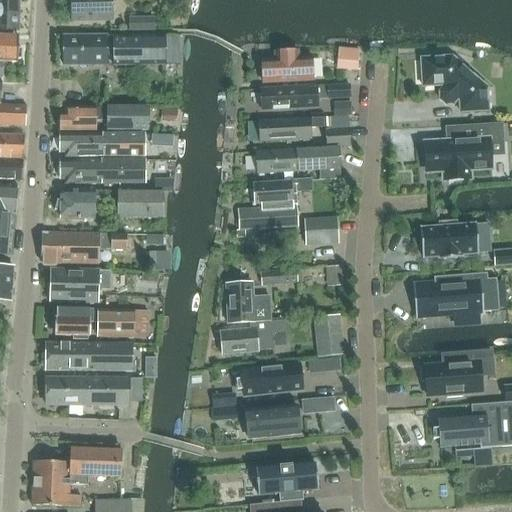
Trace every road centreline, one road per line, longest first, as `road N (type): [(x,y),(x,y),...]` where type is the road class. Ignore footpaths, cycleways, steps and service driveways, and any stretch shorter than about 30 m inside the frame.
road 1 (residential): [(11,511),(47,0)]
road 2 (residential): [(378,511),(362,272),(368,205)]
road 3 (residential): [(368,205),(379,66)]
